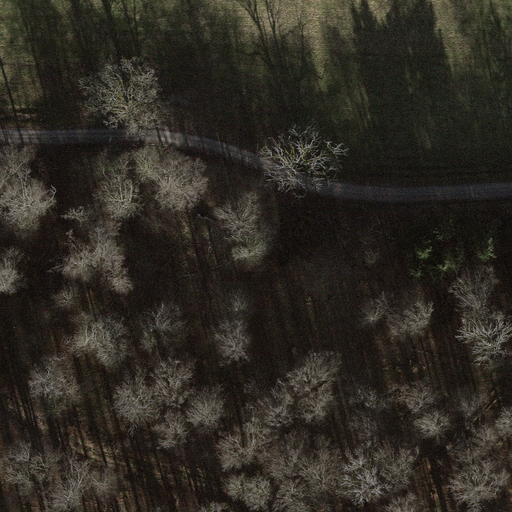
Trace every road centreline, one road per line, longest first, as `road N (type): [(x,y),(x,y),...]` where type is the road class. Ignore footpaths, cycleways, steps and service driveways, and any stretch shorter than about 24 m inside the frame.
road 1 (track): [(0,136),(185,139),(319,184),(376,194),(511,189)]
road 2 (track): [(0,392),(98,449),(301,511)]
